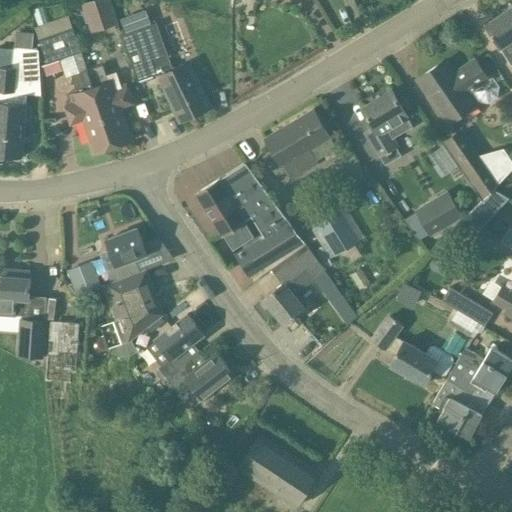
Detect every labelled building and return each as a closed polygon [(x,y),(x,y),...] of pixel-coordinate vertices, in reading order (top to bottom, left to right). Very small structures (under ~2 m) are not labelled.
[(85,0),(83,1),(92,30),(121,22),(113,0),(85,0)] [(511,5),(484,23),(500,47),(509,62),(511,59),(511,5)] [(157,22),(121,34),(138,81),(158,74),(181,121),(211,107),(189,61),(173,69),(157,22)] [(113,146),(87,69),(72,26),(39,39),(39,43),(47,64),(65,57),(77,92),(74,93),(78,105),(74,106),(73,102),(65,105),(71,124),(83,120),(94,153),(113,146)] [(0,158),(19,159),(19,157),(22,157),(27,93),(42,95),(39,48),(29,48),(31,34),(15,33),(14,46),(13,52),(0,50),(0,158)] [(446,59),(418,79),(448,121),(475,102),(477,101),(487,103),(495,97),(498,86),(492,77),(486,77),(475,60),(456,73),(446,59)] [(103,64),(87,69),(113,146),(133,140),(121,106),(133,102),(126,84),(121,85),(117,71),(107,75),(103,64)] [(363,107),(374,126),(365,131),(380,156),(385,163),(400,154),(396,147),(397,146),(393,139),(413,127),(391,90),(363,107)] [(265,138),(281,165),(283,164),(291,178),(317,162),(309,149),(317,144),(327,160),(340,152),(330,137),(331,136),(314,108),(265,138)] [(461,128),(441,142),(475,190),(482,200),(511,168),(511,161),(503,148),(479,155),(461,128)] [(305,241),(245,163),(196,193),(222,235),(224,234),(233,249),(254,236),(244,221),(252,216),(263,235),(235,253),(249,276),(305,241)] [(447,192),(416,211),(430,234),(461,215),(447,192)] [(337,204),(312,219),(334,256),(360,240),(337,204)] [(478,204),(465,218),(481,228),(492,216),(478,204)] [(111,282),(141,271),(136,258),(148,254),(137,226),(106,238),(110,249),(105,251),(101,258),(105,269),(106,269),(111,282)] [(511,229),(510,228),(502,241),(511,247),(511,229)] [(325,270),(304,245),(271,269),(282,282),(264,297),(276,311),(273,313),(280,321),(282,320),(285,323),(304,307),(294,295),(325,270)] [(0,328),(20,330),(18,356),(42,358),(45,321),(21,319),(22,315),(28,316),(30,277),(29,277),(30,270),(1,268),(1,275),(0,275),(0,328)] [(111,282),(103,286),(116,321),(119,319),(127,341),(163,313),(146,269),(141,271),(111,282)] [(90,276),(68,284),(77,295),(98,287),(95,280),(90,276)] [(400,296),(417,303),(423,289),(406,282),(400,296)] [(445,295),(442,300),(458,310),(481,323),(485,326),(488,320),(493,312),(450,286),(445,295)] [(502,286),(494,300),(508,309),(506,312),(511,315),(511,289),(511,291),(502,286)] [(158,367),(167,378),(200,352),(192,342),(203,334),(187,313),(155,338),(170,358),(158,367)] [(390,315),(372,338),(385,348),(386,346),(397,352),(390,364),(424,384),(432,370),(441,375),(446,374),(453,362),(452,356),(435,346),(429,348),(426,353),(395,335),(402,324),(390,315)] [(77,369),(78,320),(50,319),(49,368),(77,369)] [(466,347),(447,379),(470,393),(476,383),(472,380),(475,375),(485,382),(484,384),(496,391),(511,363),(511,359),(492,347),(484,359),(466,347)] [(200,352),(167,378),(175,388),(187,379),(202,398),(234,373),(218,352),(207,361),(200,352)] [(470,393),(447,379),(433,403),(444,409),(437,420),(469,437),(482,414),(464,404),(470,393)] [(426,433),(418,429),(415,432),(428,440),(432,434),(429,432),(426,433)] [(238,467),(239,468),(296,506),(318,472),(260,433),(238,467)]
